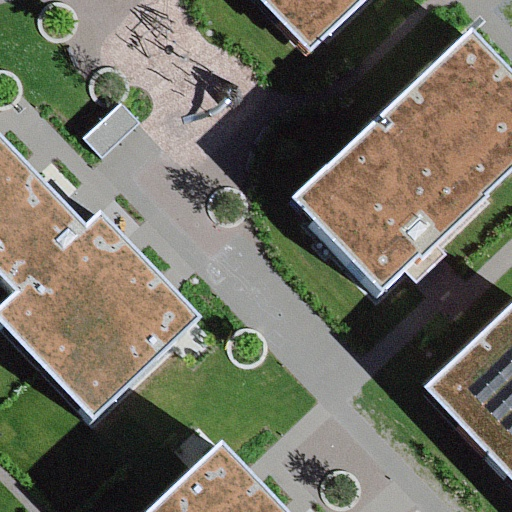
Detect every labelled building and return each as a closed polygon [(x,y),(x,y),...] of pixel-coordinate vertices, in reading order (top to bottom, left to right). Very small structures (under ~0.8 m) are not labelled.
[(274,0),(297,24),(321,0),(274,0)] [(378,263),(511,132),(511,50),(462,0),(287,171),(378,263)] [(81,183),(0,96),(0,307),(88,400),(207,288),(95,170),(81,183)] [(511,276),(420,364),(511,460),(511,276)] [(357,511),(332,511),(220,394),(97,511),(98,511),(359,511),(357,511)]
